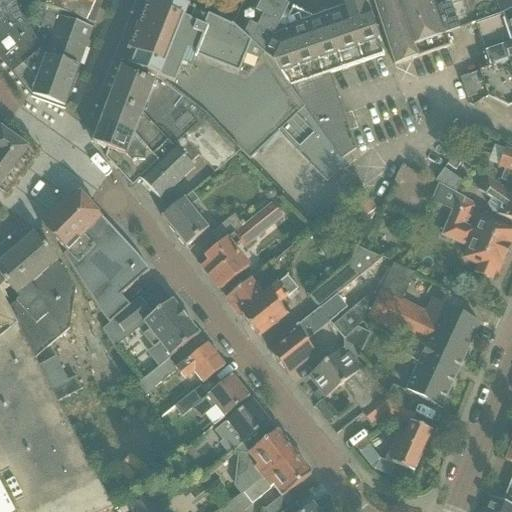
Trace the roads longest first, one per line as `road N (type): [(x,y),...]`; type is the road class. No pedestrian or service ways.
road 1 (residential): [(67,155),(135,215),(363,511)]
road 2 (residential): [(450,511),(511,348)]
